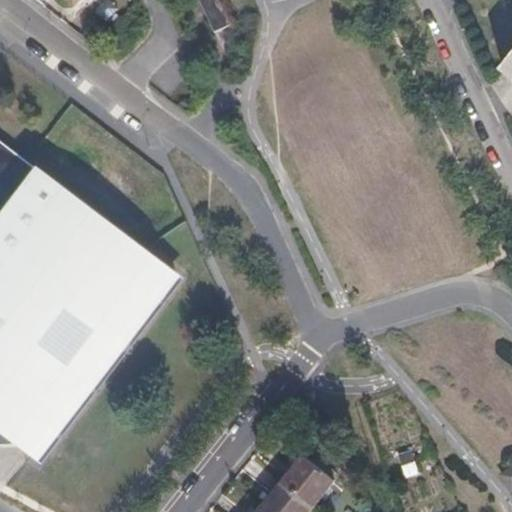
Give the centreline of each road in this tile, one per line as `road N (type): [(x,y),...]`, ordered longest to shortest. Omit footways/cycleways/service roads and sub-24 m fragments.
road 1 (motorway): [(261,0),(491,511)]
road 2 (motorway): [(511,435),(316,0)]
road 3 (residential): [(314,333),(248,188),(122,90)]
road 4 (residential): [(177,511),(314,333)]
road 5 (residential): [(314,333),(477,287),(511,303)]
road 6 (residential): [(432,0),(511,170)]
road 7 (residential): [(122,90),(6,0)]
